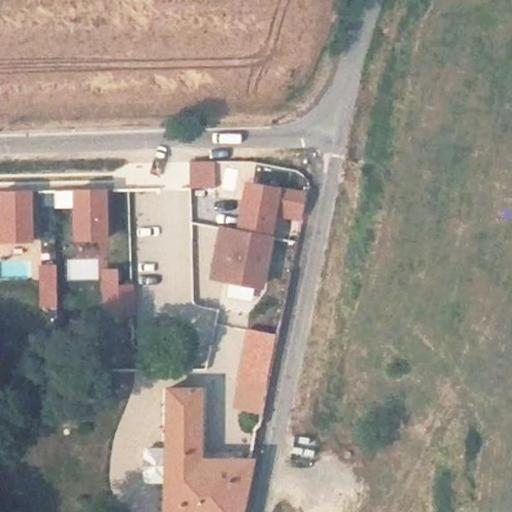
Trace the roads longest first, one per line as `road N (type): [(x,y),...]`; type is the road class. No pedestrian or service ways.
road 1 (residential): [(261,511),(335,138)]
road 2 (residential): [(335,138),(0,146)]
road 3 (residential): [(373,0),(335,138)]
